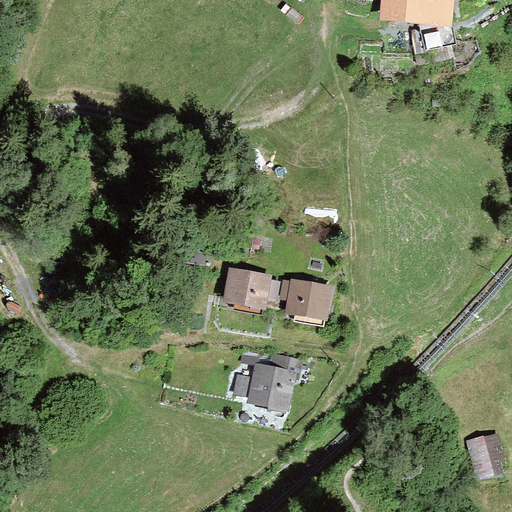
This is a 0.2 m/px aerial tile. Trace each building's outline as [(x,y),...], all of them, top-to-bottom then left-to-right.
[(454,28),(455,0),(380,0),(379,21),(419,25),(454,28)] [(457,45),(454,28),(419,25),(425,51),(457,45)] [(223,303),(235,305),(234,310),(261,315),(262,310),(266,311),(268,298),(277,300),(280,282),(272,281),(272,276),(230,268),(223,303)] [(284,315),(300,317),(299,322),(323,326),(323,322),(328,322),(334,287),(291,279),(290,282),(283,281),(280,300),(287,302),(284,315)] [(303,361),(272,355),(269,367),(257,364),(259,357),(242,354),(240,363),(255,366),(252,378),(237,375),(233,394),(248,397),(247,404),(287,413),(294,380),(299,381),(303,361)] [(511,471),(501,432),(465,442),(477,482),(511,472),(511,471)]
